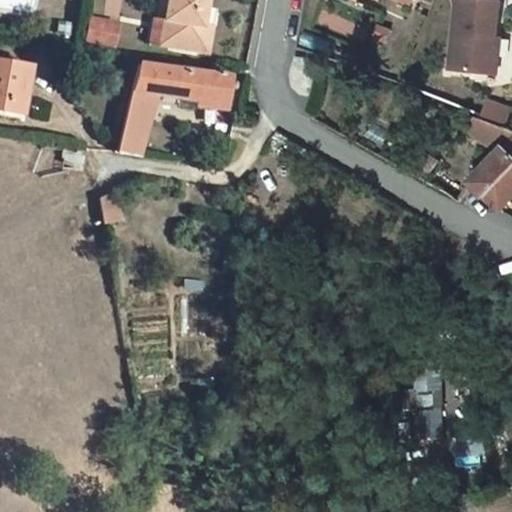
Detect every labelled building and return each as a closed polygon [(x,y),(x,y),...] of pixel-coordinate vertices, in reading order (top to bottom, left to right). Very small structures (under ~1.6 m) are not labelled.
[(97,0),(98,14),(121,13),(121,0),(97,0)] [(168,0),(165,20),(173,21),(169,45),(207,52),(211,27),(202,25),(206,0),(168,0)] [(489,0),(458,0),(452,69),(488,72),(492,39),(497,39),(497,38),(501,1),(489,0)] [(86,40),(100,43),(105,21),(91,18),(86,40)] [(165,20),(161,44),(169,45),(173,21),(165,20)] [(118,23),(105,21),(100,43),(114,46),(118,23)] [(492,39),(488,72),(498,73),(502,39),(497,38),(497,39),(492,39)] [(31,66),(0,61),(0,109),(23,114),(31,66)] [(139,62),(132,91),(158,95),(227,105),(230,76),(139,62)] [(233,80),(231,83),(231,87),(234,89),(237,88),(239,86),(239,82),(237,80),(233,80)] [(132,91),(126,118),(150,123),(158,95),(132,91)] [(473,184),(486,197),(501,181),(511,169),(511,150),(507,146),(511,139),(511,129),(510,129),(476,116),(467,128),(501,152),(493,160),(487,166),(471,182),(473,184)] [(140,157),(150,123),(126,118),(117,153),(140,157)] [(486,197),(501,210),(511,198),(511,139),(507,146),(511,150),(511,169),(501,181),(486,197)] [(422,150),(408,172),(425,181),(439,161),(422,150)] [(482,161),(487,166),(493,160),(488,155),(482,161)] [(99,199),(103,224),(120,221),(115,190),(99,199)] [(443,436),(442,408),(414,410),(415,438),(443,436)] [(456,466),(485,465),(483,435),(454,436),(456,466)]
